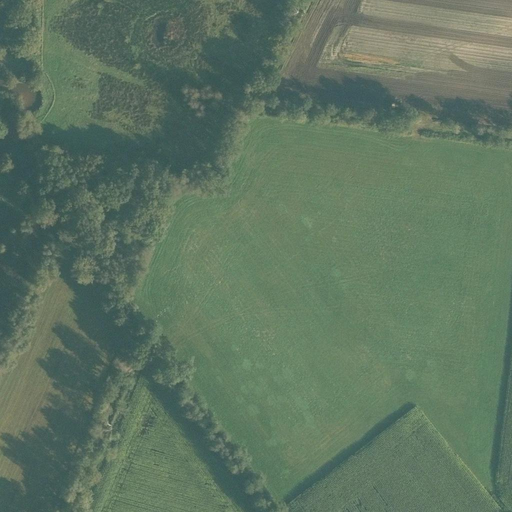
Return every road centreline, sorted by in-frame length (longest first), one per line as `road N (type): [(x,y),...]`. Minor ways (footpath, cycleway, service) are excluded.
road 1 (track): [(511,137),(252,101)]
road 2 (track): [(159,354),(128,373),(116,392),(65,511)]
